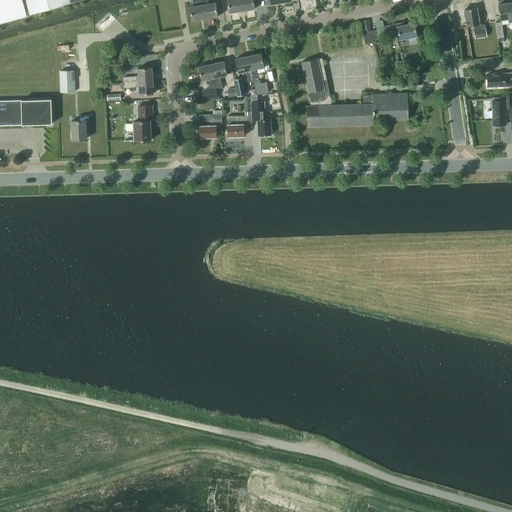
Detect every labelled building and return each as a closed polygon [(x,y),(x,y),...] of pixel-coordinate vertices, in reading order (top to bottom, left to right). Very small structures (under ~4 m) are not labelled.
[(0,0),(0,22),(27,15),(71,2),(79,0),(0,0)] [(196,0),(197,2),(196,2),(197,5),(190,6),(192,21),(205,19),(202,0),(196,0)] [(208,0),(202,0),(205,19),(218,16),(215,2),(209,3),(208,0)] [(227,0),(229,13),(242,11),(240,0),(227,0)] [(240,0),(242,11),(255,9),(253,0),(240,0)] [(509,22),(511,21),(511,2),(498,4),(501,20),(508,19),(509,22)] [(475,38),(487,36),(485,24),(480,24),(477,7),(465,9),(467,26),(473,26),(475,38)] [(417,35),(415,22),(403,25),(403,23),(386,26),(387,33),(398,31),(400,39),(417,35)] [(495,23),(497,38),(498,38),(499,41),(504,40),(504,37),(501,22),(495,23)] [(363,32),(365,44),(379,41),(377,29),(363,32)] [(261,53),(248,55),(254,81),(259,80),(257,68),(264,67),(261,53)] [(249,82),(254,81),(248,55),(236,58),(239,72),(246,71),(249,82)] [(374,120),(408,119),(408,93),(373,94),(373,95),(363,95),(363,104),(332,105),(322,57),(318,58),(302,61),(311,105),(307,105),(307,126),(374,124),(374,120)] [(109,69),(123,67),(122,59),(108,61),(109,69)] [(220,76),(227,75),(224,61),(211,63),(217,89),(222,88),(220,79),(218,80),(218,78),(220,78),(220,76)] [(217,89),(211,63),(199,66),(202,80),(209,79),(209,80),(211,79),(212,81),(210,81),(212,90),(217,89)] [(153,80),(152,67),(138,68),(138,76),(124,77),(124,83),(153,80)] [(59,71),(60,92),(75,92),(74,70),(59,71)] [(424,82),(433,80),(431,70),(422,71),(424,82)] [(511,72),(504,73),(504,72),(495,73),(495,74),(487,74),(488,86),(496,86),(496,87),(511,85),(511,72)] [(244,94),(241,78),(234,79),(238,95),(244,94)] [(154,93),(153,80),(124,83),(125,88),(139,87),(140,94),(154,93)] [(257,93),(268,91),(267,83),(256,85),(257,93)] [(217,89),(212,90),(202,92),(204,100),(206,99),(217,97),(219,96),(217,89)] [(496,101),(492,101),(493,125),(506,124),(505,109),(510,109),(509,96),(496,97),(496,101)] [(258,98),(252,98),(252,113),(252,119),(258,119),(258,135),(271,134),(271,119),(265,119),(264,101),(258,101),(258,98)] [(0,100),(0,124),(52,123),(51,99),(0,100)] [(151,140),(150,123),(153,123),(152,105),(138,106),(139,121),(134,121),(135,140),(151,140)] [(222,132),(222,127),(221,114),(217,114),(209,114),(210,125),(200,126),(200,138),(216,137),(216,132),(222,132)] [(86,131),(90,131),(89,115),(80,115),(80,120),(71,121),(72,139),(86,139),(86,131)] [(251,115),(227,116),(228,136),(244,136),(244,127),(252,126),(251,115)]
